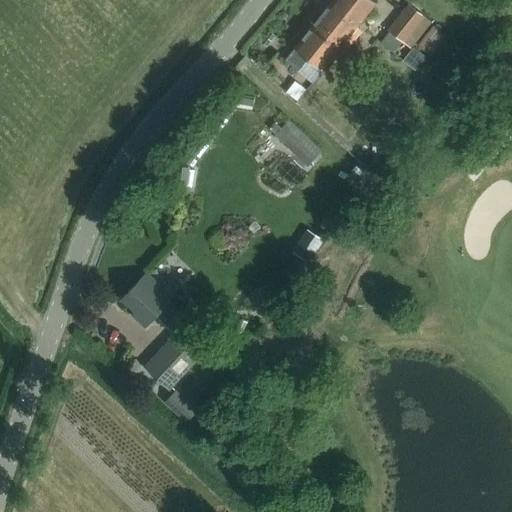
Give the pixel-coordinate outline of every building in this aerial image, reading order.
[(309,29),(295,47),(285,59),(287,60),(299,70),(309,58),(323,70),(378,1),(375,0),(332,0),(313,24),(310,21),(306,27),(309,29)] [(444,0),(437,0),(423,12),(435,26),(453,10),(444,0)] [(411,47),(431,22),(410,4),(390,28),(411,47)] [(447,36),(434,26),(418,45),(431,55),(447,36)] [(254,105),(255,96),(228,92),(227,101),(254,105)] [(217,110),(200,133),(209,140),(226,116),(217,110)] [(296,125),(318,138),(328,123),(306,110),(296,125)] [(308,164),(322,150),(289,119),(276,133),(308,164)] [(198,135),(182,158),(190,165),(207,141),(198,135)] [(184,241),(172,253),(183,264),(195,252),(184,241)] [(155,315),(177,334),(146,367),(169,389),(206,350),(183,328),(173,319),(178,314),(166,303),(174,294),(160,281),(158,283),(149,275),(151,273),(151,272),(144,279),(142,278),(124,297),(137,310),(134,314),(146,325),(155,315)]
